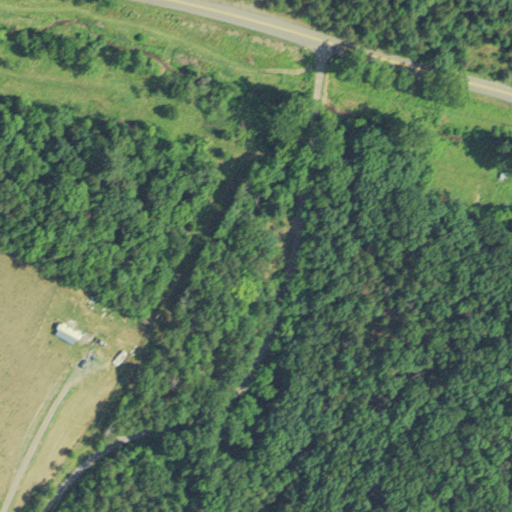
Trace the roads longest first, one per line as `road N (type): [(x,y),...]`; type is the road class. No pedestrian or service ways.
road 1 (tertiary): [(511,100),(322,44)]
road 2 (tertiary): [(322,44),(148,0)]
